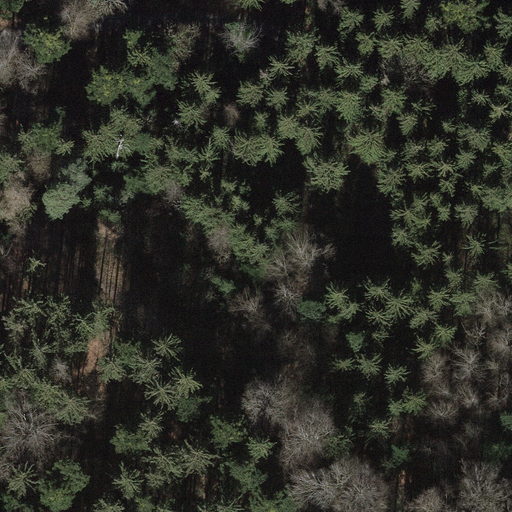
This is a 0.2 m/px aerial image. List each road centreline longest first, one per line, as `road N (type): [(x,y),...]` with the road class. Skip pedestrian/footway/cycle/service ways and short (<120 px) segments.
road 1 (track): [(359,511),(248,413),(0,109)]
road 2 (track): [(511,147),(245,38),(177,31),(0,48)]
